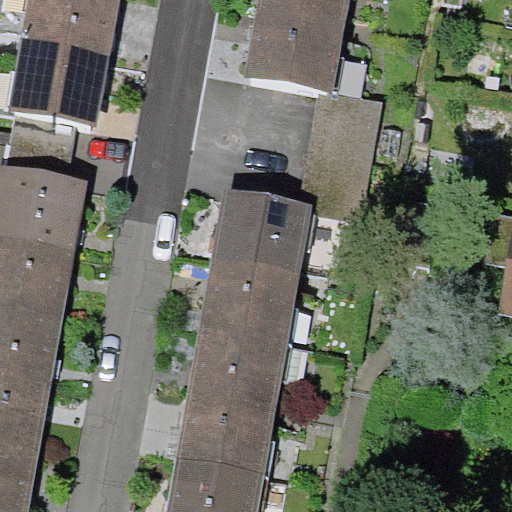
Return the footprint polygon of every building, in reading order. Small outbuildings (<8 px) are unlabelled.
[(95,68),(107,1),(101,0),(29,0),(20,54),(95,68)] [(330,33),(335,0),(258,0),(255,20),(330,33)] [(318,99),(330,33),(255,20),(243,86),(315,99),(318,99)] [(83,134),(95,68),(20,54),(8,121),(68,131),(83,134)] [(315,99),(310,129),(368,139),(373,109),(318,99),(315,99)] [(68,131),(8,121),(3,152),(62,162),(68,131)] [(310,129),(304,159),(363,169),(368,139),(310,129)] [(62,162),(3,152),(0,168),(0,182),(57,192),(62,162)] [(304,159),(299,189),(357,199),(363,169),(304,159)] [(0,251),(61,262),(73,195),(57,192),(0,182),(0,251)] [(299,189),(294,219),(298,219),(352,229),(357,199),(299,189)] [(286,286),(298,219),(294,219),(223,206),(211,273),(286,286)] [(433,214),(398,208),(387,269),(422,275),(433,214)] [(511,226),(488,222),(483,249),(495,251),(492,269),(503,271),(495,318),(511,321),(511,226)] [(0,319),(49,328),(61,262),(0,251),(0,319)] [(275,353),(286,286),(211,273),(200,340),(275,353)] [(0,388),(37,395),(49,328),(0,319),(0,388)] [(263,420),(275,353),(200,340),(188,406),(263,420)] [(0,457),(26,462),(37,395),(0,388),(0,457)] [(251,486),(263,420),(188,406),(176,473),(251,486)] [(0,511),(16,511),(26,462),(0,457),(0,511)] [(246,511),(251,486),(176,473),(169,511),(246,511)]
